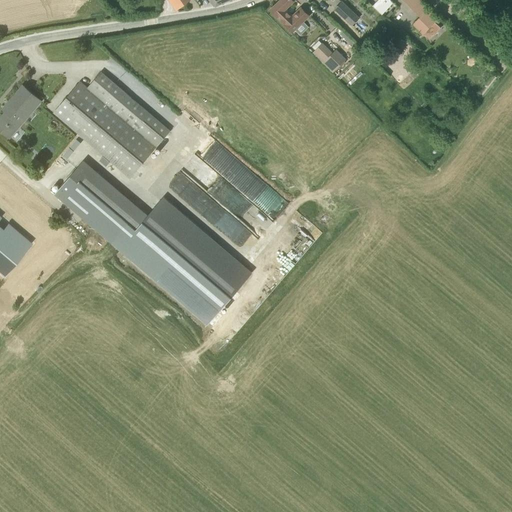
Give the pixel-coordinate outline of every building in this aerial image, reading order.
[(188,0),(170,0),(177,8),(188,0)] [(292,17),(284,9),(293,1),(292,0),(281,0),(271,10),(293,31),(308,16),(301,9),(292,17)] [(382,15),(393,2),(390,0),(377,0),(372,6),(382,15)] [(360,19),(349,9),(341,2),(335,9),(342,16),(353,26),(360,19)] [(438,17),(429,8),(412,25),(418,31),(422,34),(438,17)] [(355,49),(358,46),(342,31),(339,34),(355,49)] [(312,54),(322,63),(332,52),(322,43),(312,54)] [(322,63),(332,73),(346,58),(336,49),(332,52),(322,63)] [(130,178),(170,131),(101,72),(88,88),(80,82),(54,113),(130,178)] [(0,119),(0,129),(10,138),(42,102),(23,85),(3,109),(7,112),(0,119)] [(111,243),(133,218),(93,184),(99,176),(83,162),(55,195),(111,243)] [(25,190),(0,169),(0,193),(3,196),(0,200),(0,201),(9,209),(25,190)] [(164,197),(121,248),(209,323),(252,273),(164,197)] [(0,268),(7,274),(14,265),(22,272),(31,261),(0,236),(0,268)]
